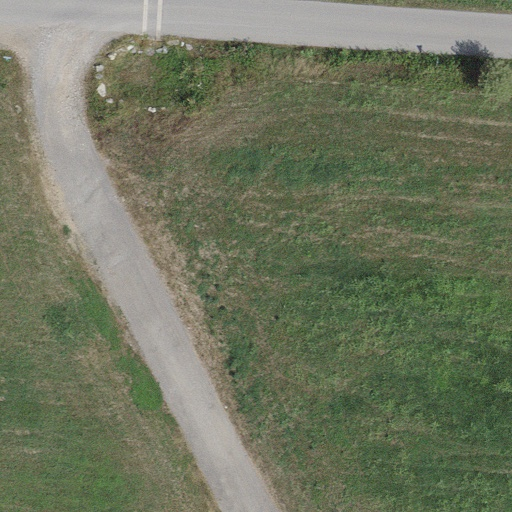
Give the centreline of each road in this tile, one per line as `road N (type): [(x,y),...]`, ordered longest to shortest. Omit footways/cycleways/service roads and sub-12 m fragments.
road 1 (unclassified): [(26,8),(245,511)]
road 2 (unclassified): [(511,39),(26,8)]
